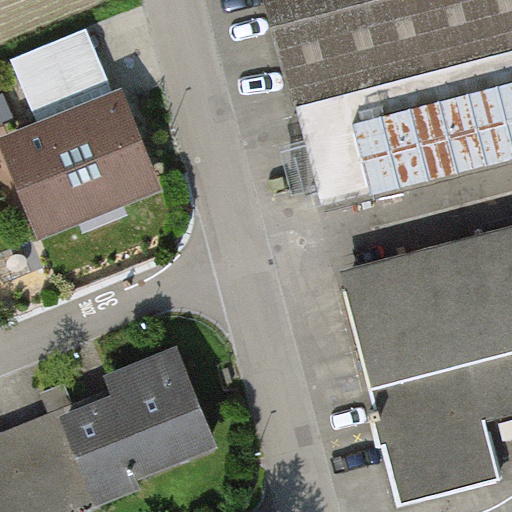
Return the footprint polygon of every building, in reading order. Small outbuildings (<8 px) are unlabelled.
[(511,0),(269,0),(328,225),(511,177),(511,0)] [(5,143),(44,244),(166,197),(127,97),(5,143)] [(511,242),(349,285),(406,503),(508,477),(495,427),(511,422),(511,242)] [(167,362),(52,409),(93,511),(102,511),(210,468),(167,362)] [(93,511),(52,409),(0,430),(0,511),(93,511)]
